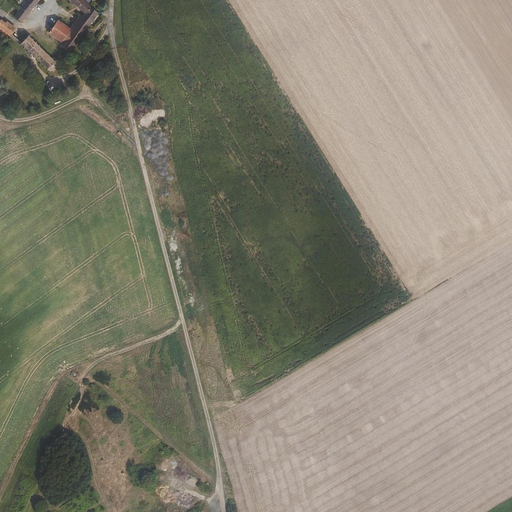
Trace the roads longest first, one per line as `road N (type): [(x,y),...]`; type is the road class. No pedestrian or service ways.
road 1 (track): [(111,0),(113,45),(208,419),(223,511)]
road 2 (track): [(83,393),(93,382),(106,388),(219,487)]
road 3 (track): [(180,313),(171,325),(88,357),(74,414)]
road 4 (track): [(111,22),(81,67),(63,79),(44,76),(21,53)]
